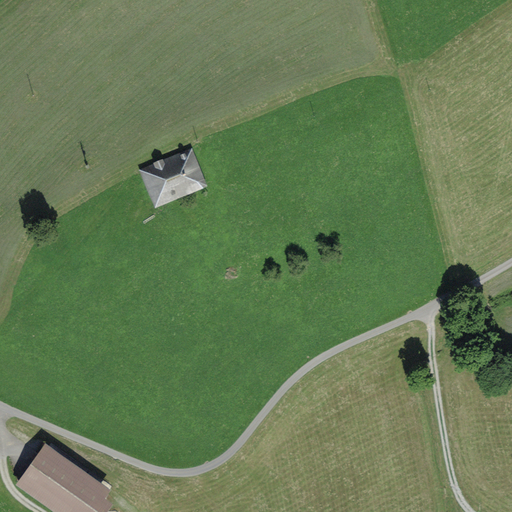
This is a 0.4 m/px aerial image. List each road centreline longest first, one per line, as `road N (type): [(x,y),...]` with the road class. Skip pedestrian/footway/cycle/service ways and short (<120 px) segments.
road 1 (residential): [(0,406),(148,467),(202,469),(238,444),(311,364),(511,260)]
road 2 (track): [(468,511),(447,462),(424,310)]
